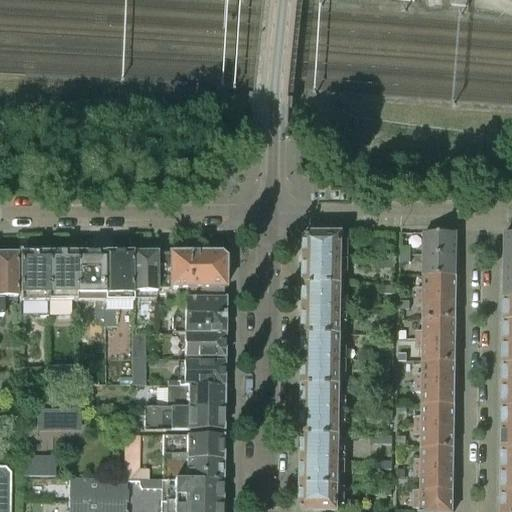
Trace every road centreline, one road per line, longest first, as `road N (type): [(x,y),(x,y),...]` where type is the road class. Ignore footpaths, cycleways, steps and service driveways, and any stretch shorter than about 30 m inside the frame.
road 1 (residential): [(490,511),(494,209)]
road 2 (residential): [(467,210),(465,511)]
road 3 (tertiary): [(264,511),(270,213)]
road 4 (residential): [(270,213),(0,214)]
road 5 (tertiary): [(270,213),(284,0)]
road 6 (residential): [(270,213),(467,210)]
